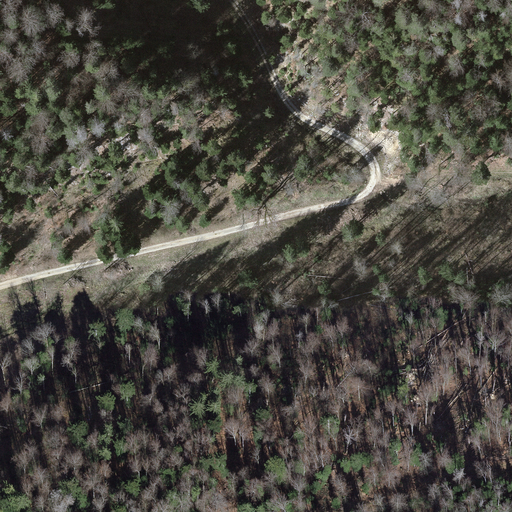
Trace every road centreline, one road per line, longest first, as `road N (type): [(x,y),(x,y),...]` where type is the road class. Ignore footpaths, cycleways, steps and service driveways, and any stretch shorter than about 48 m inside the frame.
road 1 (track): [(0,289),(354,199),(376,175),(372,159),(346,138)]
road 2 (track): [(230,0),(290,107),(346,138)]
road 3 (track): [(351,511),(511,463)]
